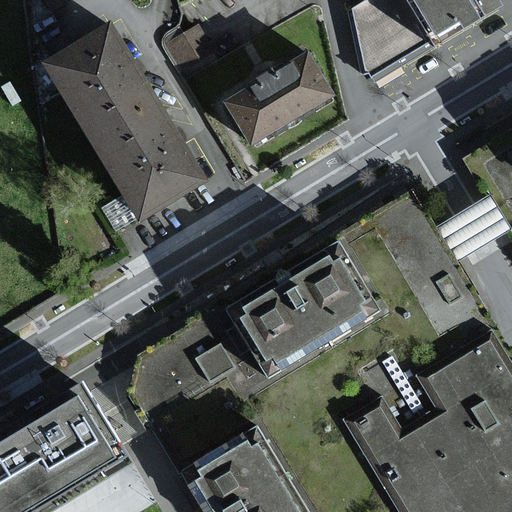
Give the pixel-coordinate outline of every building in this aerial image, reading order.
[(349,14),(365,76),(438,41),(413,0),(372,0),(372,1),(349,14)] [(413,0),(438,41),(499,4),(496,0),(413,0)] [(50,57),(98,137),(164,98),(116,18),(50,57)] [(197,27),(165,44),(182,75),(213,58),(197,27)] [(312,51),(229,101),(256,146),(339,97),(312,51)] [(146,218),(212,179),(164,98),(98,137),(146,218)] [(511,129),(464,159),(511,237),(511,129)] [(278,267),(136,354),(116,367),(131,390),(206,511),(511,511),(511,352),(409,186),(278,267)] [(0,511),(35,511),(138,448),(95,375),(19,422),(0,432),(0,511)]
